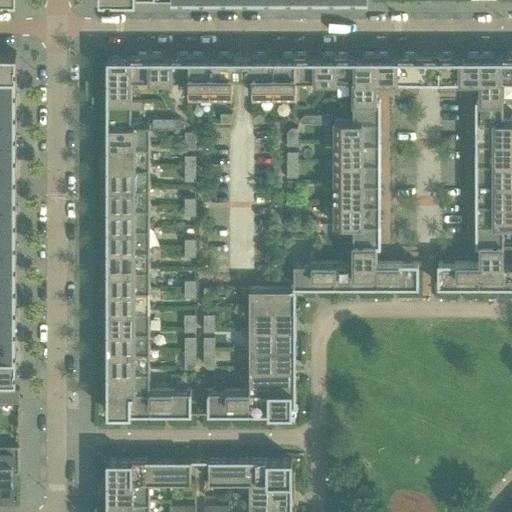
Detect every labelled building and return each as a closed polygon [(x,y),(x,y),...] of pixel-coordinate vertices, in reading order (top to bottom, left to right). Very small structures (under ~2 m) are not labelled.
[(0,51),(0,74),(16,74),(16,52),(0,51)] [(494,52),(480,52),(480,79),(503,79),(511,79),(511,51),(508,52),(508,55),(494,55),(494,52)] [(104,63),(104,77),(131,77),(131,78),(149,78),(149,52),(136,52),(136,55),(108,55),(108,63),(104,63)] [(163,52),(149,52),(149,78),(189,78),(190,78),(190,52),(176,52),(176,55),(163,55),(163,52)] [(204,52),(190,52),(190,78),(189,78),(189,94),(211,94),(211,55),(204,55),(204,52)] [(217,55),(211,55),(211,94),(232,94),(232,73),(244,73),(252,73),(252,94),(274,94),(274,55),(267,55),(267,52),(252,52),(252,55),(244,55),(232,55),(232,52),(217,52),(217,55)] [(281,55),(274,55),(274,94),(296,94),(296,79),(294,79),(294,52),(281,52),(281,55)] [(308,52),(294,52),(294,79),(296,79),(335,79),(335,52),(322,52),(322,55),(308,55),(308,52)] [(349,52),(335,52),(335,79),(353,79),(376,79),(376,52),(363,52),(363,55),(349,55),(349,52)] [(390,52),(376,52),(376,79),(353,79),(353,118),(353,119),(380,119),(380,97),(376,97),(376,79),(418,79),(418,52),(403,52),(403,55),(390,55),(390,52)] [(438,79),(480,79),(480,52),(467,52),(467,55),(453,55),(453,52),(438,52),(438,79)] [(0,74),(0,95),(16,96),(16,90),(14,90),(14,85),(16,85),(16,74),(0,74)] [(108,90),(108,124),(131,124),(131,122),(131,78),(131,77),(104,77),(104,91),(108,90)] [(476,97),(476,119),(503,120),(503,119),(503,79),(480,79),(480,97),(476,97)] [(0,95),(0,117),(16,118),(16,112),(14,112),(14,107),(16,107),(16,96),(0,95)] [(232,111),(221,111),(221,120),(228,120),(232,117),(232,111)] [(252,117),(257,120),(264,120),(264,112),(252,112),(252,117)] [(300,122),(316,122),(332,122),(332,113),(304,113),(300,117),(300,122)] [(0,117),(0,139),(16,139),(16,133),(14,133),(14,129),(16,129),(16,118),(0,117)] [(184,121),(181,117),(153,118),(153,126),(184,126),(184,121)] [(380,140),(380,119),(353,119),(353,118),(334,118),(334,140),(380,140)] [(476,119),(476,140),(511,139),(511,118),(503,119),(503,120),(476,119)] [(104,130),(104,144),(150,144),(150,122),(131,122),(131,124),(108,124),(108,130),(104,130)] [(287,130),(287,144),(298,144),(298,126),(291,126),(287,130)] [(191,130),(185,130),(185,148),(195,148),(195,135),(191,130)] [(0,139),(0,160),(16,161),(16,155),(14,155),(14,150),(16,150),(16,139),(0,139)] [(511,139),(476,140),(476,160),(511,160),(511,139)] [(380,160),(380,140),(334,140),(334,160),(380,160)] [(108,158),(108,164),(150,164),(150,144),(104,144),(104,158),(108,158)] [(287,150),(287,163),(298,163),(298,150),(287,150)] [(185,154),(185,167),(195,167),(195,154),(185,154)] [(0,160),(0,182),(16,182),(16,177),(14,177),(14,172),(16,172),(16,161),(0,160)] [(380,181),(380,160),(334,160),(334,181),(380,181)] [(511,160),(476,160),(476,181),(511,180),(511,160)] [(298,163),(287,163),(287,176),(298,176),(298,163)] [(104,171),(104,185),(150,185),(150,164),(108,164),(108,171),(104,171)] [(195,167),(185,167),(185,180),(195,180),(195,167)] [(511,180),(476,181),(476,201),(511,201),(511,180)] [(380,201),(380,181),(334,181),(334,201),(380,201)] [(0,182),(0,204),(16,204),(16,198),(14,198),(14,194),(16,194),(16,182),(0,182)] [(108,198),(108,205),(150,205),(150,185),(104,185),(104,198),(108,198)] [(287,193),(287,201),(298,201),(298,193),(287,193)] [(185,197),(185,205),(195,205),(195,197),(185,197)] [(298,201),(287,201),(287,210),(298,210),(298,201)] [(380,222),(380,201),(334,201),(334,223),(353,223),(353,222),(380,222)] [(511,201),(476,201),(476,222),(511,221),(511,201)] [(0,204),(0,226),(16,226),(16,221),(14,221),(14,216),(16,216),(16,204),(0,204)] [(104,212),(104,226),(150,226),(150,205),(108,205),(108,212),(104,212)] [(195,205),(185,205),(185,214),(195,214),(195,205)] [(319,220),(287,220),(287,224),(291,228),(319,228),(319,220)] [(438,284),(480,284),(480,261),(504,261),(503,223),(511,223),(511,221),(476,222),(476,243),(480,243),(480,261),(438,261),(438,284)] [(380,243),(380,222),(353,222),(353,223),(353,261),(376,261),(376,284),(418,284),(418,261),(376,261),(376,243),(380,243)] [(0,226),(0,248),(16,248),(16,242),(14,242),(14,238),(16,238),(16,226),(0,226)] [(108,239),(108,246),(150,246),(150,226),(104,226),(104,239),(108,239)] [(185,238),(185,246),(195,246),(195,238),(185,238)] [(104,253),(104,267),(150,267),(150,246),(108,246),(108,253),(104,253)] [(195,246),(185,246),(185,255),(195,255),(195,246)] [(0,248),(0,269),(16,269),(16,264),(14,264),(14,260),(16,260),(16,248),(0,248)] [(294,284),(335,284),(335,261),(294,261),(294,284)] [(335,284),(376,284),(376,261),(353,261),(335,261),(335,284)] [(480,284),(511,283),(511,261),(504,261),(480,261),(480,284)] [(108,281),(108,287),(150,287),(150,267),(104,267),(104,281),(108,281)] [(0,269),(0,291),(16,291),(16,286),(14,286),(14,281),(16,281),(16,269),(0,269)] [(185,279),(185,287),(195,287),(195,279),(185,279)] [(204,295),(215,295),(215,286),(204,286),(204,295)] [(249,286),(249,308),(295,308),(295,286),(249,286)] [(104,294),(104,308),(150,308),(150,287),(108,287),(108,294),(104,294)] [(195,287),(185,287),(185,296),(195,296),(195,287)] [(0,291),(0,312),(16,313),(16,307),(14,307),(14,303),(16,303),(16,291),(0,291)] [(108,321),(108,328),(150,328),(150,308),(104,308),(104,321),(108,321)] [(249,308),(249,328),(295,328),(295,308),(249,308)] [(0,312),(0,334),(16,334),(16,329),(14,329),(14,324),(16,324),(16,313),(0,312)] [(185,313),(185,330),(195,330),(195,313),(185,313)] [(215,313),(204,313),(204,330),(215,330),(215,313)] [(104,335),(104,349),(150,349),(150,328),(108,328),(108,335),(104,335)] [(249,328),(249,349),(295,349),(295,328),(249,328)] [(0,334),(0,355),(16,356),(16,351),(14,351),(14,346),(16,346),(16,334),(0,334)] [(185,335),(185,349),(195,349),(195,335),(185,335)] [(204,335),(204,349),(215,349),(214,335),(204,335)] [(108,362),(108,369),(150,369),(150,349),(104,349),(104,362),(108,362)] [(195,349),(185,349),(185,367),(191,367),(195,363),(195,349)] [(215,349),(204,349),(204,363),(208,367),(215,367),(215,349)] [(249,349),(249,369),(295,369),(295,349),(249,349)] [(16,356),(0,355),(0,378),(16,379),(16,372),(14,372),(14,367),(16,367),(16,356)] [(104,376),(104,389),(149,389),(150,389),(150,388),(150,369),(108,369),(108,376),(104,376)] [(249,369),(249,388),(249,389),(250,389),(295,389),(295,369),(249,369)] [(0,387),(0,402),(19,402),(19,388),(0,387)] [(149,389),(149,411),(191,411),(191,388),(150,388),(150,389),(149,389)] [(249,389),(249,388),(208,388),(208,411),(250,411),(250,389),(249,389)] [(108,411),(149,411),(149,389),(104,389),(104,403),(108,403),(108,411)] [(295,389),(250,389),(250,411),(292,411),(292,403),(295,403),(295,389)] [(19,444),(0,444),(0,492),(14,492),(14,471),(19,471),(19,444)] [(104,465),(104,479),(150,479),(150,457),(108,457),(108,466),(105,466),(105,465),(104,465)] [(150,457),(150,479),(150,480),(191,480),(191,457),(150,457)] [(249,480),(249,479),(249,457),(209,457),(209,458),(209,480),(249,480)] [(292,457),(249,457),(249,479),(295,479),(295,465),(294,465),(294,466),(292,466),(292,457)] [(108,492),(108,499),(150,499),(150,480),(150,479),(104,479),(104,492),(105,492),(108,492)] [(249,480),(249,499),(291,499),(291,492),(294,492),(295,492),(295,479),(249,479),(249,480)] [(104,506),(104,511),(149,511),(150,499),(108,499),(108,506),(105,506),(104,506)] [(249,499),(249,511),(295,511),(295,506),(294,506),(291,506),(291,499),(249,499)]
